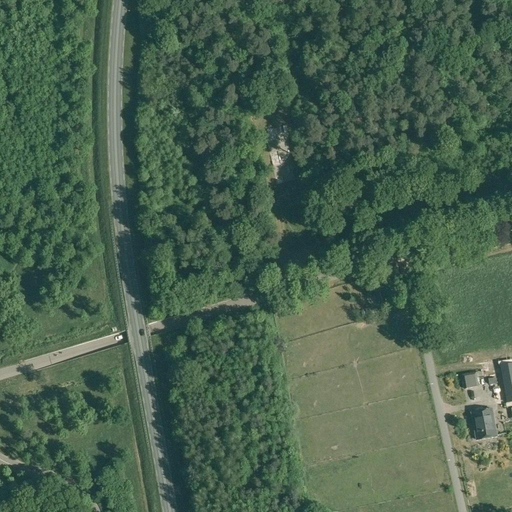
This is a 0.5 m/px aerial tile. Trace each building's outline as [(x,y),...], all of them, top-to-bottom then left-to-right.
[(274,136),(273,149),(277,149),(276,160),(289,161),(290,151),(286,150),(287,137),(274,136)] [(376,292),(379,304),(387,301),(384,289),(376,292)] [(461,375),(464,390),(479,387),(476,372),(461,375)] [(507,403),(511,401),(511,377),(503,379),(507,403)] [(484,390),(468,391),(469,404),(484,403),(484,390)] [(471,413),(476,440),(497,436),(492,409),(471,413)] [(492,444),(488,449),(493,453),(497,447),(492,444)]
